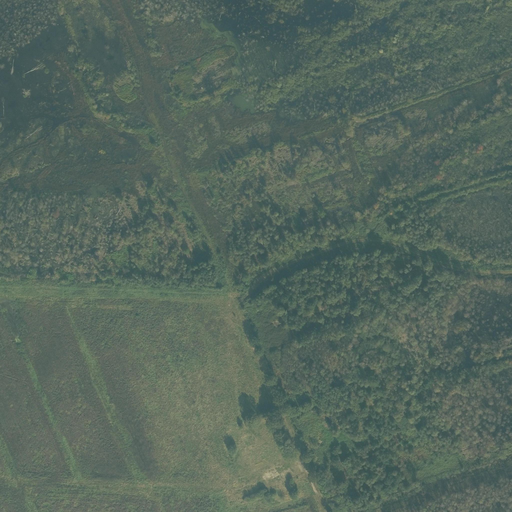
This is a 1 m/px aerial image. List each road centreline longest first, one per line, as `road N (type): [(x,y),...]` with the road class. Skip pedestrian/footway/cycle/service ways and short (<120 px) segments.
road 1 (track): [(177,176),(331,122),(342,125),(361,183),(372,191),(408,186),(464,154)]
road 2 (track): [(240,316),(110,0)]
road 3 (unclassified): [(323,511),(240,316)]
